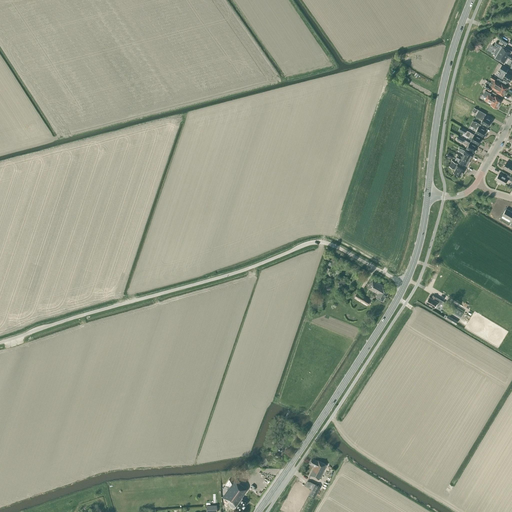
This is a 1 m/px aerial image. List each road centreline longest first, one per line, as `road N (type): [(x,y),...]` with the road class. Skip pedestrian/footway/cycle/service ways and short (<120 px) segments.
road 1 (primary): [(257,511),(392,308),(418,247),(427,193)]
road 2 (primary): [(427,193),(445,70),(470,0)]
